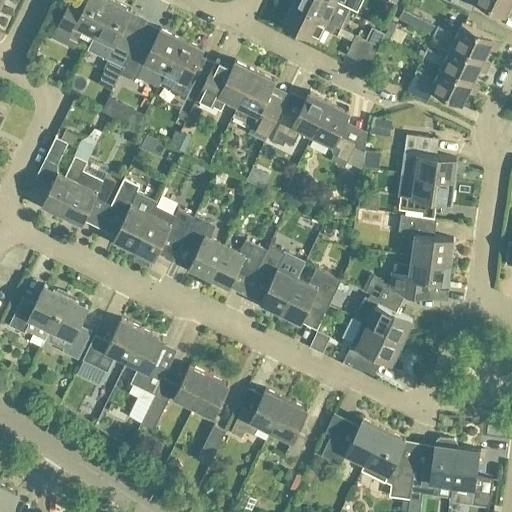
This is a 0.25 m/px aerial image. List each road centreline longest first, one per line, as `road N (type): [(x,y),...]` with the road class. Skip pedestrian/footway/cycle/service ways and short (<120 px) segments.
road 1 (residential): [(3,220),(153,298),(195,308),(398,401),(426,406),(473,305)]
road 2 (residential): [(473,305),(493,174),(487,128),(511,76)]
road 3 (residential): [(3,220),(46,114),(46,92),(5,70)]
road 4 (residential): [(147,511),(0,415)]
road 5 (residential): [(237,26),(378,93)]
